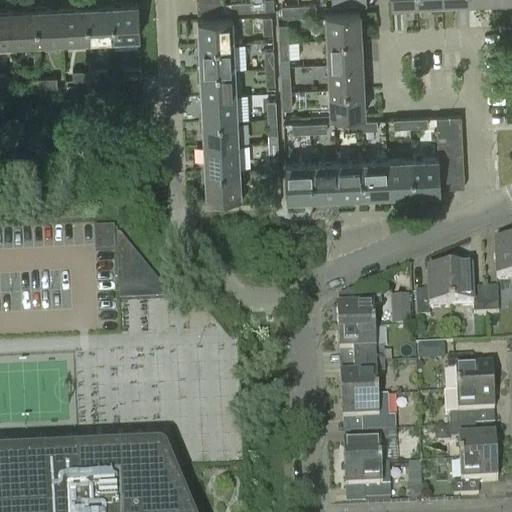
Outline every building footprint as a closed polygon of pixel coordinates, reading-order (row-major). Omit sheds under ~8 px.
[(222,12),(221,0),(215,0),(197,1),(197,13),(222,12)] [(248,11),(248,1),(231,2),(231,12),(248,11)] [(248,1),(248,11),(265,10),(265,1),(248,1)] [(111,4),(113,38),(139,37),(138,3),(111,4)] [(88,40),(113,38),(111,4),(86,5),(88,40)] [(316,14),(316,7),(316,4),(298,5),(299,15),(316,14)] [(63,41),(88,40),(86,5),(61,7),(63,41)] [(282,15),(299,15),(298,5),(281,6),(282,15)] [(38,42),(63,41),(61,7),(36,8),(38,42)] [(12,43),(38,42),(36,8),(11,9),(12,43)] [(0,44),(12,43),(11,9),(0,9),(0,44)] [(325,14),(326,40),(361,38),(359,12),(325,14)] [(272,16),(262,16),(263,34),(272,33),(272,16)] [(197,19),(199,46),(233,44),(232,18),(231,18),(197,19)] [(288,24),(278,24),(279,42),(288,41),(288,24)] [(362,63),(361,38),(326,40),(328,65),(362,63)] [(288,41),(279,42),(280,59),(289,58),(288,41)] [(234,69),(233,44),(199,46),(200,71),(234,69)] [(273,50),(264,50),(265,68),(274,67),(273,50)] [(362,63),(328,65),(329,90),(363,88),(362,63)] [(141,67),(140,67),(123,68),(124,78),(141,77),(141,67)] [(274,67),(265,68),(265,85),(275,84),(274,67)] [(107,79),(107,78),(107,69),(89,70),(90,80),(107,79)] [(200,71),(201,96),(236,94),(234,69),(200,71)] [(73,80),(90,80),(89,70),(72,71),(73,80)] [(290,74),(281,75),(281,92),(291,92),(290,74)] [(57,78),(39,79),(40,88),(57,87),(57,78)] [(22,89),(40,88),(39,79),(22,79),(22,89)] [(365,115),(363,88),(329,90),(330,116),(365,115)] [(291,92),(281,92),(282,109),(292,109),(291,92)] [(237,119),(236,94),(201,96),(203,121),(237,119)] [(276,100),(266,101),(267,118),(277,118),(276,100)] [(436,117),(436,129),(462,128),(461,116),(436,117)] [(277,118),(267,118),(268,135),(277,135),(277,118)] [(393,129),(410,128),(410,118),(393,119),(393,129)] [(427,118),(410,118),(410,128),(428,127),(427,118)] [(203,121),(204,146),(238,145),(237,119),(203,121)] [(377,120),(360,121),(360,130),(377,130),(377,120)] [(343,131),(360,130),(360,121),(342,122),(343,131)] [(327,132),(327,122),(309,123),(310,133),(327,132)] [(310,133),(309,123),(292,124),(292,134),(310,133)] [(436,129),(437,141),(462,140),(462,128),(436,129)] [(437,141),(437,153),(463,152),(462,140),(437,141)] [(239,170),(238,145),(204,146),(205,171),(239,170)] [(279,168),(278,151),(269,151),(269,168),(279,168)] [(438,157),(438,165),(463,163),(463,152),(437,153),(438,157)] [(440,191),(440,189),(439,176),(438,165),(438,157),(412,158),(413,192),(440,191)] [(413,192),(412,158),(387,160),(388,194),(413,192)] [(388,194),(387,160),(361,161),(363,195),(388,194)] [(338,196),(363,195),(361,161),(336,162),(338,196)] [(313,197),(338,196),(336,162),(311,163),(313,197)] [(286,198),(313,197),(311,163),(285,164),(286,198)] [(438,165),(439,176),(464,175),(463,163),(438,165)] [(279,168),(269,168),(270,186),(280,185),(279,168)] [(239,170),(205,171),(206,198),(241,196),(239,170)] [(464,188),(464,175),(439,176),(440,189),(464,188)] [(115,253),(114,229),(94,230),(95,254),(115,253)] [(171,300),(120,237),(116,237),(119,303),(171,300)] [(496,282),(511,281),(511,244),(494,245),(496,282)] [(485,315),(484,290),(472,290),(471,271),(449,272),(451,309),(472,308),(473,316),(485,315)] [(451,309),(449,272),(426,273),(427,292),(415,293),(416,319),(429,318),(429,310),(451,309)] [(496,289),(484,290),(485,315),(498,314),(496,289)] [(337,332),(374,330),(373,308),(381,307),(380,295),(355,296),(356,308),(336,309),(337,332)] [(391,299),(392,327),(410,326),(409,298),(391,299)] [(358,365),(384,363),(383,351),(375,352),(374,330),(337,332),(338,354),(358,353),(358,365)] [(431,360),(431,346),(417,346),(418,360),(431,360)] [(455,393),(492,391),(491,369),(472,370),(471,357),(446,359),(446,372),(454,371),(455,393)] [(340,400),(377,398),(376,376),(384,375),(384,363),(358,365),(359,377),(339,377),(340,400)] [(492,391),(455,393),(444,394),(445,416),(449,415),(449,428),(475,427),(474,414),(493,413),(492,391)] [(362,433),(395,431),(395,419),(389,419),(388,397),(377,398),(340,400),(341,422),(361,421),(362,433)] [(475,439),(475,427),(449,428),(450,441),(458,440),(459,462),(496,460),(495,438),(475,439)] [(379,444),(387,443),(396,443),(395,431),(362,433),(362,445),(342,446),(343,468),(381,466),(379,444)] [(0,511),(188,511),(172,473),(167,460),(166,458),(164,457),(163,456),(161,455),(160,454),(158,454),(143,454),(108,456),(0,461),(0,511)] [(496,460),(459,462),(460,484),(452,484),(453,497),(478,496),(477,483),(497,482),(496,460)] [(424,499),(424,463),(413,463),(413,499),(424,499)] [(381,466),(343,468),(345,490),(364,489),(365,501),(390,500),(390,487),(382,488),(381,466)]
